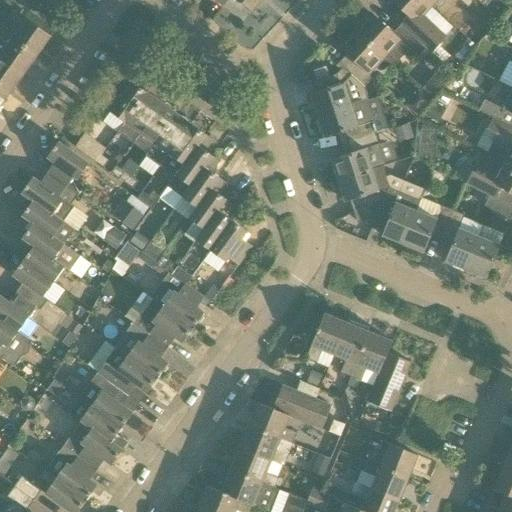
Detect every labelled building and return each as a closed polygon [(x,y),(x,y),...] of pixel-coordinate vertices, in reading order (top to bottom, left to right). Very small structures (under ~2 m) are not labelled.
[(237,0),(251,12),(261,0),(237,0)] [(425,0),(391,0),(406,14),(409,16),(401,25),(416,39),(426,48),(431,53),(438,46),(443,40),(446,38),(430,23),(431,22),(424,15),(432,6),(425,0)] [(498,16),(508,6),(501,0),(489,0),(486,5),(498,16)] [(369,16),(355,31),(385,57),(391,63),(394,66),(409,49),(408,47),(416,39),(401,25),(393,33),(377,19),(371,13),(369,16)] [(5,19),(0,25),(0,29),(37,56),(51,36),(26,18),(18,29),(5,19)] [(0,43),(6,47),(0,55),(0,59),(22,75),(37,56),(0,29),(0,43)] [(341,46),(340,48),(342,50),(347,54),(360,67),(352,76),(358,81),(364,87),(372,78),(369,74),(375,68),(377,70),(381,71),(385,70),(391,63),(385,57),(355,31),(341,46)] [(426,48),(416,39),(408,47),(409,49),(418,57),(426,48)] [(438,46),(431,53),(437,58),(441,54),(443,51),(438,46)] [(0,89),(8,95),(22,75),(0,59),(0,89)] [(368,99),(364,87),(358,81),(352,76),(343,67),(341,69),(341,70),(337,74),(312,82),(316,93),(310,94),(317,116),(367,100),(368,99)] [(132,82),(110,112),(125,123),(147,92),(132,82)] [(0,106),(8,95),(0,89),(0,106)] [(479,111),(494,118),(502,123),(511,127),(511,90),(502,109),(484,100),(479,111)] [(120,131),(118,132),(133,143),(162,103),(157,100),(147,92),(125,123),(120,131)] [(406,105),(416,113),(424,103),(414,95),(406,105)] [(367,100),(317,116),(324,137),(344,131),(347,142),(375,133),(372,122),(373,121),(367,100)] [(162,103),(133,143),(148,153),(149,152),(176,113),(162,103)] [(434,103),(428,116),(439,121),(445,108),(434,103)] [(393,111),(391,117),(394,123),(400,124),(406,121),(408,114),(405,109),(399,108),(393,111)] [(161,166),(191,124),(176,113),(149,152),(147,155),(161,166)] [(511,127),(502,123),(494,118),(488,129),(496,133),(486,153),(502,162),(511,166),(511,127)] [(161,166),(176,176),(198,145),(200,142),(205,134),(191,124),(161,166)] [(409,124),(397,128),(402,142),(414,138),(409,124)] [(106,148),(85,133),(76,146),(76,148),(96,162),(101,155),(106,148)] [(385,165),(379,144),(375,133),(347,142),(351,153),(331,159),(338,180),(383,166),(385,165)] [(205,134),(200,142),(207,148),(213,140),(205,134)] [(420,144),(435,152),(435,142),(421,134),(420,144)] [(47,173),(78,195),(82,189),(77,180),(89,164),(58,142),(47,158),(55,163),(47,173)] [(176,176),(168,187),(182,197),(182,198),(212,156),(205,151),(198,145),(176,176)] [(108,160),(101,155),(96,162),(103,167),(108,160)] [(212,156),(182,198),(197,208),(219,177),(212,172),(219,161),(212,156)] [(465,183),(490,195),(495,198),(500,187),(511,193),(511,166),(502,162),(497,172),(480,163),(476,171),(472,169),(465,183)] [(383,166),(338,180),(345,202),(350,200),(354,211),(369,206),(370,206),(380,210),(385,199),(389,188),(383,166)] [(124,172),(120,178),(127,183),(131,177),(124,172)] [(70,205),(78,195),(47,173),(40,183),(33,177),(22,192),(30,198),(33,200),(65,224),(66,222),(64,220),(73,207),(70,205)] [(131,177),(127,183),(133,188),(138,181),(131,177)] [(196,224),(204,230),(225,199),(218,194),(226,183),(219,177),(189,219),(196,224)] [(399,192),(389,188),(385,199),(380,210),(373,226),(384,230),(382,235),(403,244),(420,201),(399,192)] [(24,205),(30,198),(22,192),(17,200),(24,205)] [(152,209),(160,197),(153,192),(149,197),(141,192),(137,198),(149,207),(152,209)] [(131,195),(126,201),(132,205),(143,214),(149,207),(137,198),(131,195)] [(484,206),(510,220),(511,215),(511,206),(495,198),(490,195),(484,206)] [(420,201),(403,244),(424,252),(431,233),(442,238),(453,211),(442,206),(442,207),(421,198),(420,201)] [(210,251),(232,221),(225,215),(233,204),(225,199),(196,241),(210,251)] [(74,231),(65,224),(33,200),(22,215),(30,221),(33,223),(64,245),(74,231)] [(143,214),(132,205),(119,221),(132,230),(143,214)] [(354,211),(357,222),(374,217),(370,206),(369,206),(354,211)] [(445,261),(466,270),(479,237),(458,229),(464,215),(453,211),(442,238),(453,242),(445,261)] [(25,228),(30,221),(22,215),(17,222),(25,228)] [(228,258),(238,265),(252,246),(242,239),(247,231),(232,221),(210,251),(226,261),(228,258)] [(79,256),(64,245),(33,223),(23,238),(31,243),(34,246),(64,268),(69,270),(79,256)] [(124,236),(115,229),(105,243),(114,249),(124,236)] [(137,232),(131,241),(135,245),(142,250),(149,241),(137,232)] [(167,247),(154,237),(144,251),(158,262),(161,258),(161,257),(161,256),(167,247)] [(479,237),(466,270),(486,278),(500,246),(479,237)] [(25,250),(31,243),(23,238),(18,245),(25,250)] [(93,245),(91,249),(99,255),(102,251),(93,245)] [(64,268),(34,246),(23,260),(54,282),(64,268)] [(143,251),(139,256),(154,267),(157,263),(158,262),(144,251),(143,251)] [(158,262),(157,263),(162,267),(167,261),(161,257),(161,258),(158,262)] [(43,297),(54,282),(23,260),(12,275),(43,297)] [(106,260),(99,270),(107,275),(113,265),(106,260)] [(116,264),(113,269),(122,276),(126,271),(116,264)] [(172,275),(186,285),(192,277),(177,267),(172,274),(172,275)] [(170,272),(151,298),(193,328),(204,313),(197,308),(204,298),(186,285),(172,275),(170,272)] [(222,286),(223,287),(228,290),(234,281),(229,277),(222,286)] [(212,286),(204,296),(211,301),(218,291),(212,286)] [(0,295),(0,318),(18,332),(29,339),(39,325),(52,334),(59,324),(40,310),(23,297),(16,293),(12,298),(9,302),(0,295)] [(204,298),(199,304),(205,308),(210,302),(204,298)] [(132,307),(125,317),(133,323),(149,334),(168,348),(175,338),(182,343),(193,328),(153,299),(142,315),(132,307)] [(62,326),(66,329),(73,320),(66,315),(67,314),(47,300),(40,310),(59,324),(62,326)] [(312,344),(306,358),(317,363),(322,350),(334,355),(347,323),(344,322),(324,314),(312,344)] [(30,348),(30,345),(32,342),(29,339),(18,332),(0,318),(0,356),(14,366),(22,355),(27,353),(28,353),(29,351),(30,348)] [(83,327),(73,320),(66,329),(76,337),(83,327)] [(115,348),(157,378),(168,363),(161,358),(168,348),(149,334),(133,323),(115,348)] [(369,332),(347,323),(334,355),(346,360),(340,372),(351,377),(369,332)] [(62,326),(55,337),(61,341),(70,348),(77,337),(76,337),(66,329),(62,326)] [(369,332),(351,377),(359,380),(374,386),(379,373),(387,353),(392,342),(369,332)] [(146,393),(157,378),(115,348),(98,373),(128,395),(136,385),(146,393)] [(379,373),(367,402),(390,411),(411,362),(387,353),(379,373)] [(312,369),(307,381),(317,386),(323,374),(312,369)] [(91,406),(122,428),(132,413),(121,405),(128,395),(98,373),(81,397),(92,405),(91,406)] [(351,377),(348,384),(356,388),(359,380),(351,377)] [(57,397),(64,387),(54,380),(47,390),(57,397)] [(273,409),(289,416),(322,429),(331,406),(282,386),(273,409)] [(24,398),(21,403),(21,409),(26,412),(32,411),(35,406),(34,400),(30,397),(24,398)] [(81,397),(69,413),(80,421),(81,421),(111,442),(122,428),(91,406),(92,405),(81,397)] [(289,416),(273,409),(258,403),(249,425),(293,443),(297,433),(284,428),(289,416)] [(34,411),(27,420),(37,427),(41,421),(40,415),(34,411)] [(122,450),(114,445),(111,442),(80,421),(64,446),(97,470),(104,460),(111,465),(122,450)] [(271,460),(284,466),(293,443),(249,425),(239,447),(271,460)] [(386,435),(397,439),(400,428),(389,425),(386,435)] [(119,437),(114,445),(122,450),(127,443),(119,437)] [(372,451),(367,461),(408,478),(417,455),(390,444),(384,456),(372,451)] [(64,446),(46,471),(86,500),(97,485),(90,480),(97,470),(64,446)] [(511,446),(503,467),(504,467),(511,470),(511,446)] [(234,461),(230,469),(275,488),(279,478),(266,473),(271,460),(239,447),(234,461)] [(311,477),(321,481),(329,462),(319,458),(312,466),(311,477)] [(1,459),(0,460),(0,471),(5,475),(11,467),(1,459)] [(355,459),(352,467),(361,470),(363,471),(366,463),(355,459)] [(371,489),(399,500),(408,478),(367,461),(366,463),(363,471),(376,477),(371,489)] [(503,467),(494,489),(506,493),(511,496),(511,470),(504,467),(503,467)] [(230,469),(221,492),(253,505),(270,511),(275,500),(279,490),(274,489),(275,488),(230,469)] [(51,485),(45,494),(70,511),(77,511),(86,500),(46,471),(46,472),(44,471),(40,477),(51,485)] [(22,477),(15,487),(33,500),(40,490),(22,477)] [(328,482),(324,493),(332,496),(336,498),(341,488),(328,482)] [(208,486),(199,509),(206,511),(234,511),(235,510),(239,511),(249,511),(253,505),(221,492),(208,486)] [(29,511),(26,510),(33,500),(15,487),(8,496),(25,508),(21,511),(29,511)] [(306,503),(325,511),(332,496),(324,493),(312,488),(306,503)] [(350,493),(345,503),(364,511),(393,511),(399,500),(371,489),(366,500),(350,493)] [(505,494),(497,511),(511,511),(511,496),(506,493),(505,494)] [(290,497),(283,511),(302,511),(306,503),(290,497)] [(364,511),(345,503),(341,511),(364,511)]
